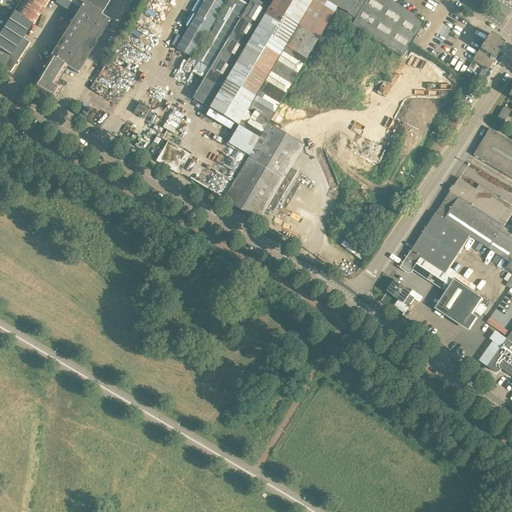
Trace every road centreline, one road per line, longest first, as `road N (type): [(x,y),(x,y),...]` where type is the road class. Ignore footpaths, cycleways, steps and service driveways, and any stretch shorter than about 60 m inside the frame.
road 1 (secondary): [(353,300),(0,90)]
road 2 (unclassified): [(0,326),(311,511)]
road 3 (unclassified): [(353,300),(511,59)]
road 4 (secondary): [(511,416),(353,300)]
